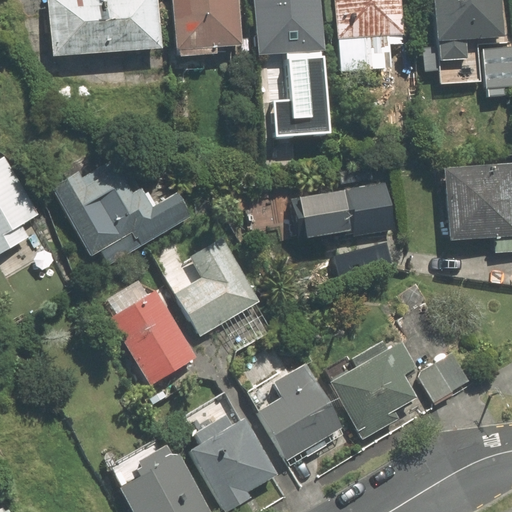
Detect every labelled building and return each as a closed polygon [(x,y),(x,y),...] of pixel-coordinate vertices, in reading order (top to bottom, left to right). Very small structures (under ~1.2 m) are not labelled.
[(44,0),(48,57),(158,49),(154,0),(44,0)] [(169,0),(173,50),(239,45),(236,0),(169,0)] [(249,0),(253,50),(322,45),(318,0),(249,0)] [(395,0),(331,0),(336,70),(387,66),(385,37),(398,36),(395,0)] [(429,0),(434,58),(464,56),(462,38),(502,36),(499,0),(429,0)] [(0,250),(24,236),(19,227),(35,218),(0,157),(0,250)] [(491,239),(492,254),(511,252),(511,162),(442,166),(445,241),(491,239)] [(96,252),(105,267),(187,219),(173,194),(149,208),(137,188),(129,193),(115,169),(83,188),(76,175),(49,191),(88,257),(96,252)] [(382,183),(289,199),(296,240),(349,231),(350,237),(390,231),(382,183)] [(168,290),(195,336),(256,301),(219,238),(188,256),(198,273),(168,290)] [(107,318),(147,385),(193,359),(153,291),(107,318)] [(347,370),(326,382),(358,438),(394,417),(391,411),(413,398),(401,376),(413,369),(398,342),(383,350),(378,341),(342,362),(347,370)] [(467,383),(450,354),(413,375),(429,404),(467,383)] [(283,462),(339,430),(300,363),(265,383),(275,401),(255,412),(283,462)] [(196,445),(185,451),(221,511),(247,497),(244,492),(273,476),(241,419),(228,427),(222,416),(189,434),(196,445)] [(117,487),(131,511),(206,511),(174,454),(169,457),(159,441),(110,469),(120,485),(117,487)]
